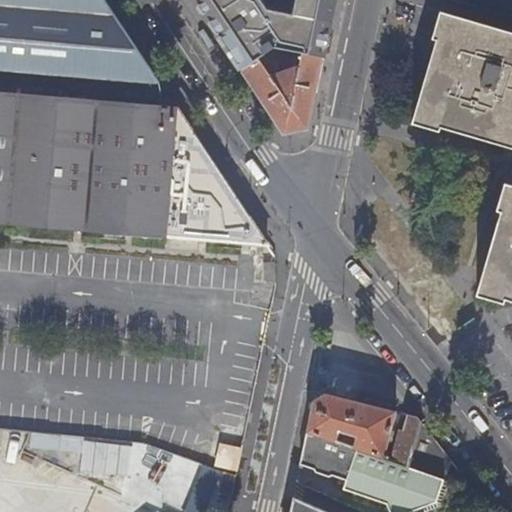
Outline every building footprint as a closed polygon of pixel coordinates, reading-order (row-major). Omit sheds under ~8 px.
[(0,0),(0,69),(163,83),(107,0),(0,0)] [(190,0),(239,73),(273,52),(300,58),(323,62),(335,0),(190,0)] [(437,40),(412,122),(439,130),(441,125),(511,146),(511,31),(442,11),(434,39),(437,40)] [(309,128),(323,62),(300,58),(298,67),(269,77),(258,62),(242,71),(283,133),(309,128)] [(0,221),(269,243),(180,108),(0,93),(0,221)] [(502,209),(477,292),(504,300),(505,297),(511,299),(511,181),(505,180),(497,207),(502,209)] [(314,401),(308,433),(382,458),(398,412),(325,394),(314,401)] [(401,432),(390,461),(409,467),(424,423),(419,417),(410,415),(404,433),(401,432)] [(438,477),(451,481),(475,489),(424,423),(409,467),(421,471),(425,462),(438,477)] [(382,458),(308,433),(301,464),(347,480),(344,487),(388,502),(391,511),(427,511),(442,506),(451,481),(438,477),(421,471),(409,467),(390,461),(382,458)] [(128,476),(129,444),(77,441),(75,474),(128,476)] [(201,511),(216,473),(192,464),(182,489),(171,485),(161,511),(201,511)] [(234,495),(238,475),(226,470),(222,493),(234,495)] [(328,511),(295,496),(291,511),(328,511)]
